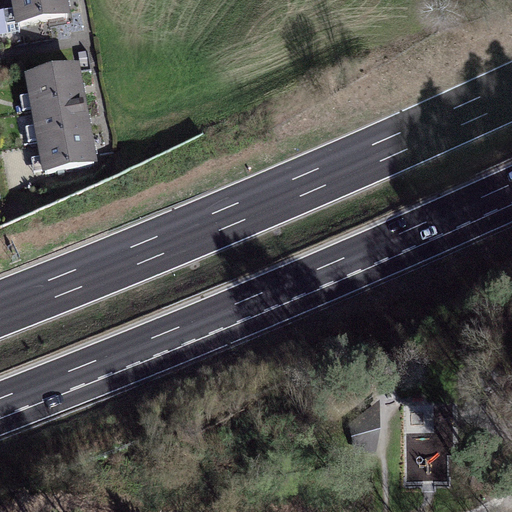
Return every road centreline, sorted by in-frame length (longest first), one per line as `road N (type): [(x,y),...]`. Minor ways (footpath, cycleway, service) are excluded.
road 1 (motorway): [(511,92),(0,308)]
road 2 (motorway): [(0,400),(511,185)]
